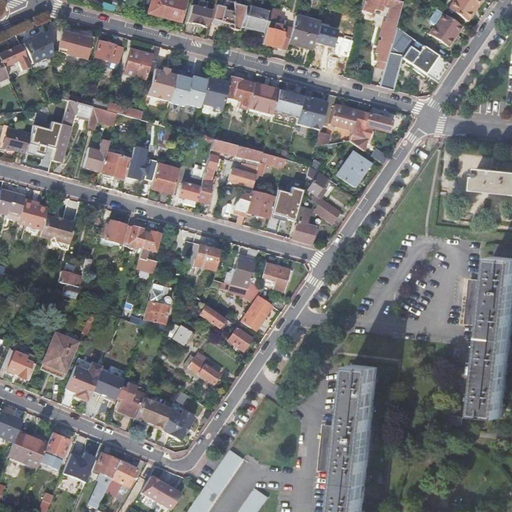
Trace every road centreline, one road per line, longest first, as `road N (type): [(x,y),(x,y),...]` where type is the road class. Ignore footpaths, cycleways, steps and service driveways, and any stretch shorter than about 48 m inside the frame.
road 1 (unclassified): [(41,6),(427,116)]
road 2 (unclassified): [(0,167),(329,257)]
road 3 (residential): [(453,334),(461,249),(425,245),(367,327)]
road 4 (residential): [(0,390),(185,469),(198,456)]
road 5 (unclassified): [(329,257),(427,116)]
road 6 (unclassified): [(427,116),(509,0)]
